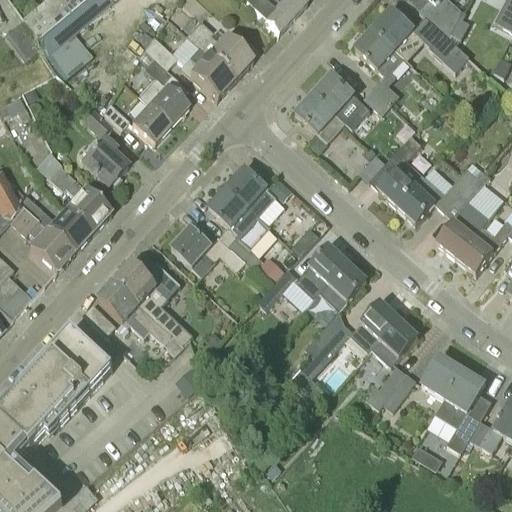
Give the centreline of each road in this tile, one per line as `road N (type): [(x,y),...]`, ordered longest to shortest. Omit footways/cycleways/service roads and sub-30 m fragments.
road 1 (residential): [(511,355),(410,276),(238,116)]
road 2 (residential): [(0,372),(238,116)]
road 3 (residential): [(238,116),(344,0)]
